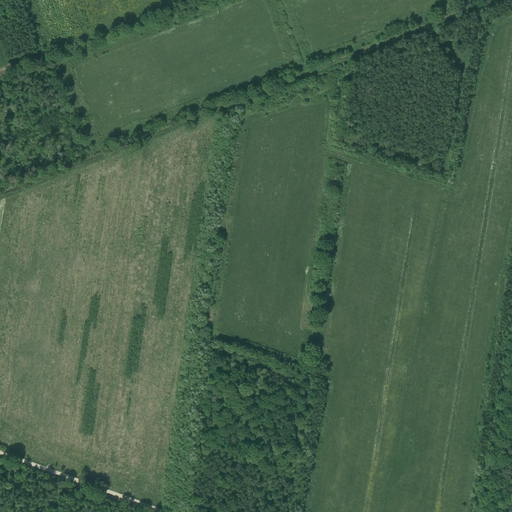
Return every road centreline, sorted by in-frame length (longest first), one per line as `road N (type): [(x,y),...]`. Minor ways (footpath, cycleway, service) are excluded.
road 1 (track): [(501,0),(123,148)]
road 2 (track): [(160,511),(0,453)]
